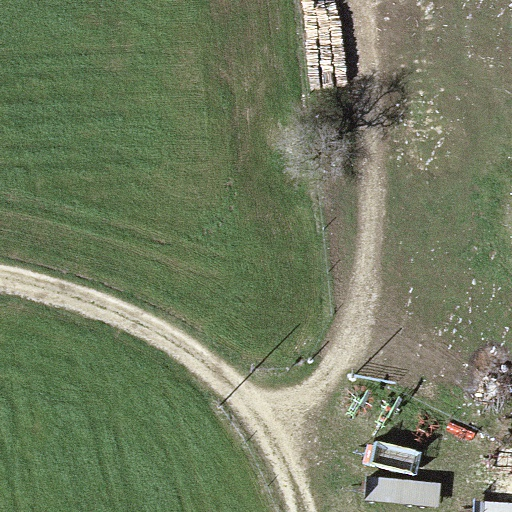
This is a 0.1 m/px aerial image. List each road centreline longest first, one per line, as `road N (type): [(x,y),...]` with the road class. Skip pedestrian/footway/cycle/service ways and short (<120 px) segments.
road 1 (track): [(0,294),(101,322),(226,372),(298,381),(340,354),(359,260),(360,96),(348,0)]
road 2 (track): [(274,511),(226,372)]
